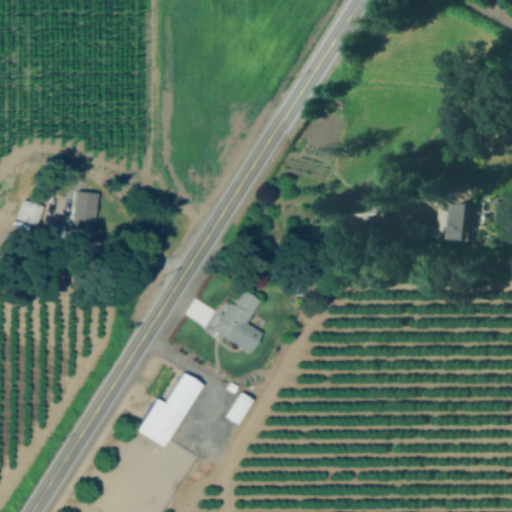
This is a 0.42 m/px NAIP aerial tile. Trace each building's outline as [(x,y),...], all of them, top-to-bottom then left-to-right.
[(15,221),(35,226),(40,206),(19,201),(15,221)] [(478,241),(480,203),(439,201),(438,223),(416,222),(415,238),(478,241)] [(69,234),(88,242),(100,210),(81,203),(69,234)] [(372,224),(387,218),(382,206),(367,212),(372,224)] [(247,352),(259,332),(243,324),(256,300),(233,288),(210,332),(247,352)] [(162,403),(152,398),(134,432),(163,447),(197,383),(178,373),(162,403)] [(232,424),(248,401),(239,394),(222,417),(232,424)]
